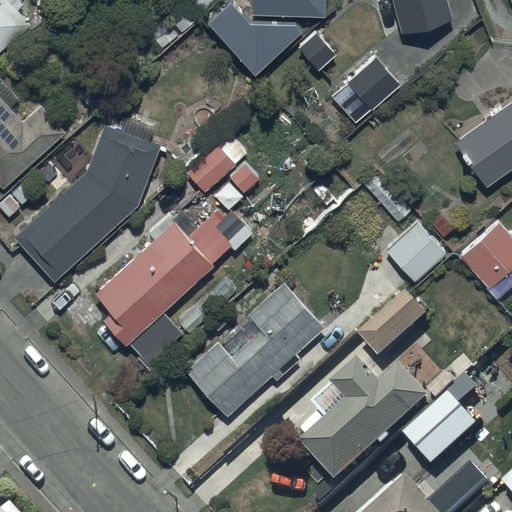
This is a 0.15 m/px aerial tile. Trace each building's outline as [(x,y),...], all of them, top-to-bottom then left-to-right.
[(0,0),(0,51),(31,24),(17,8),(23,3),(19,0),(0,0)] [(452,19),(446,0),(391,0),(401,33),(452,19)] [(316,33),(299,49),(317,70),(335,55),(316,33)] [(400,86),(374,55),(345,79),(370,110),(400,86)] [(0,185),(2,188),(64,132),(39,105),(23,120),(10,106),(19,98),(1,78),(0,79),(0,185)] [(511,100),(453,142),(485,187),(511,167),(511,100)] [(104,124),(85,170),(12,236),(54,281),(138,205),(160,143),(104,124)] [(185,171),(203,192),(235,164),(217,144),(185,171)] [(101,319),(125,345),(213,266),(187,237),(199,227),(185,211),(94,292),(111,311),(101,319)] [(419,221),(386,250),(414,282),(447,252),(419,221)] [(489,287),(511,265),(511,240),(496,223),(460,257),(489,287)] [(185,369),(227,415),(271,375),(276,380),(300,358),(295,354),(324,327),(283,281),(247,314),(260,327),(230,355),(217,341),(185,369)] [(409,294),(360,339),(381,362),(430,318),(409,294)] [(303,447),(338,487),(382,448),(385,450),(393,443),(391,440),(432,403),(398,365),(378,382),(362,364),(334,389),(335,390),(314,408),(328,424),(303,447)] [(449,395),(450,397),(405,436),(435,469),(479,429),(461,409),(480,392),(467,378),(449,395)] [(373,511),(437,511),(409,481),(406,485),(400,479),(388,490),(392,495),(373,511)]
